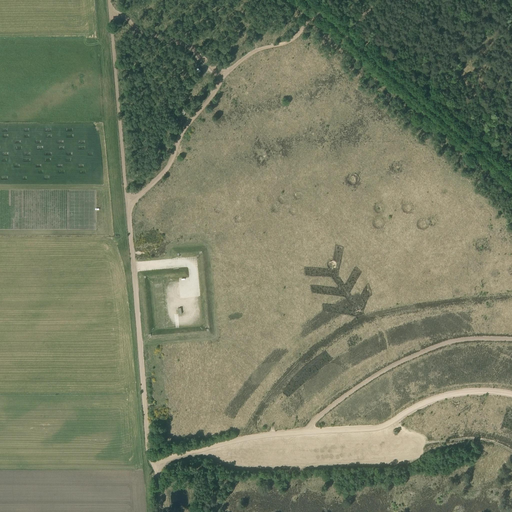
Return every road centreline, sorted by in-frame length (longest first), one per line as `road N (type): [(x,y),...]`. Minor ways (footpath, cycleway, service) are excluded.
road 1 (track): [(159,463),(146,433),(109,0)]
road 2 (track): [(163,511),(159,463),(167,456),(305,432),(410,357),(453,340),(511,340)]
road 3 (track): [(128,203),(167,167),(182,131),(224,75),(247,55),(287,43),(318,12)]
road 4 (track): [(304,0),(511,180)]
road 5 (track): [(305,432),(382,429),(430,400),(511,394)]
road 6 (track): [(511,452),(484,440),(428,442),(382,429)]
road 7 (track): [(224,75),(110,11)]
